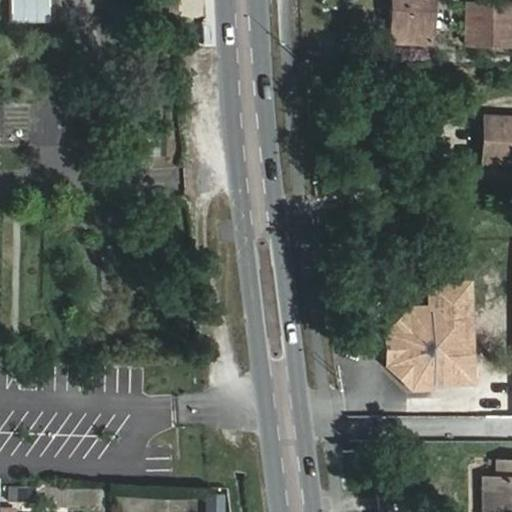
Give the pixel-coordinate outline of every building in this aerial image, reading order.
[(177,16),(175,0),(163,0),(159,0),(161,18),(177,16)] [(391,0),(390,42),(430,43),(431,0),(391,0)] [(511,3),(466,2),(464,44),(511,44),(511,3)] [(511,117),(484,116),(482,164),(503,164),(503,172),(511,172),(511,117)] [(227,221),(220,221),(221,243),(225,242),(228,242),(227,221)] [(410,383),(473,381),(472,282),(432,283),(433,310),(408,311),(388,325),(390,368),(410,383)] [(511,511),(511,459),(498,459),(498,475),(483,475),(482,511),(511,511)] [(35,485),(9,485),(9,500),(35,500),(35,485)]
